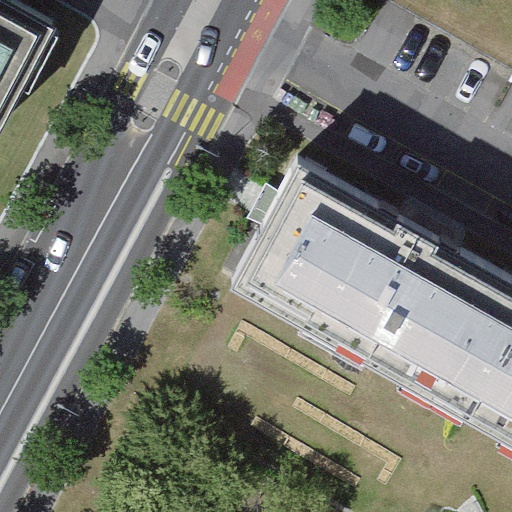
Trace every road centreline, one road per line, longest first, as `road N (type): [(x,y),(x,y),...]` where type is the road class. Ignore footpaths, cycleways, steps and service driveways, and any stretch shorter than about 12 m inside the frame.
road 1 (secondary): [(202,18),(0,409)]
road 2 (residential): [(511,182),(202,18)]
